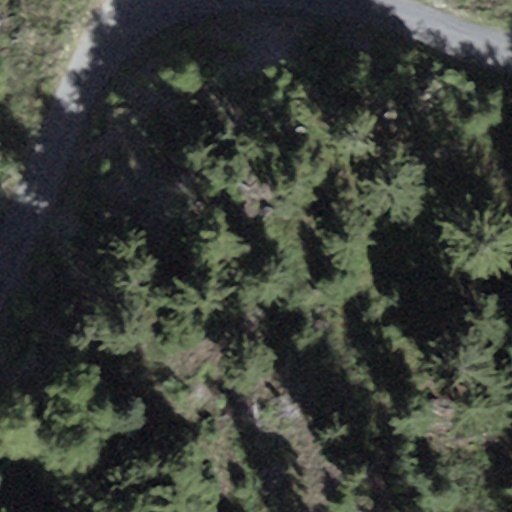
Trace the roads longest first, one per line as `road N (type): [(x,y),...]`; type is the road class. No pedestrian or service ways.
road 1 (tertiary): [(0,260),(80,83),(107,41),(163,0)]
road 2 (tertiary): [(324,0),(511,52)]
